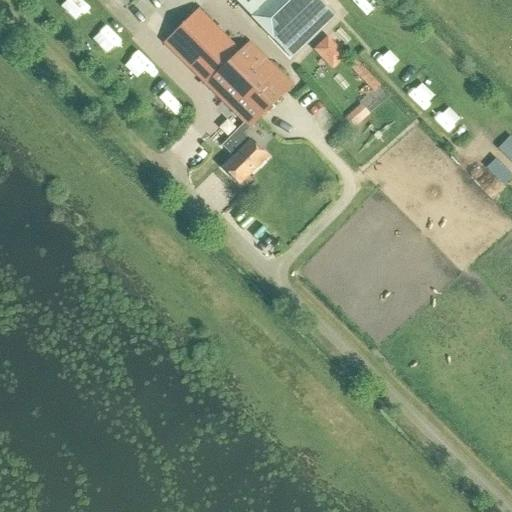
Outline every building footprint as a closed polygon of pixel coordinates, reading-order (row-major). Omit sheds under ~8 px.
[(234,0),(234,1),(252,19),(289,56),(332,14),(317,0),(234,0)] [(241,51),(198,9),(163,45),(244,123),(221,147),(234,160),(223,170),(240,186),(267,158),(243,135),(291,85),(248,43),(241,51)] [(355,64),(370,49),(355,32),(339,47),(355,64)] [(102,34),(92,44),(104,57),(114,47),(102,34)] [(322,40),(315,47),(334,67),(345,56),(340,51),(336,54),(322,40)] [(355,74),(349,82),(365,94),(371,86),(355,74)] [(180,103),(190,93),(176,80),(166,90),(180,103)] [(358,124),(369,114),(361,106),(351,116),(358,124)] [(500,146),(511,157),(511,139),(509,137),(500,146)]
